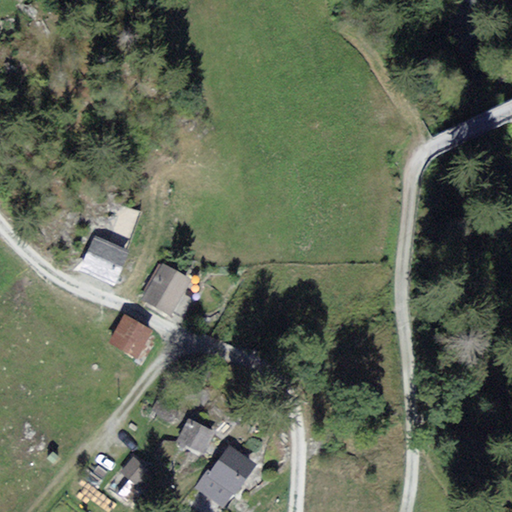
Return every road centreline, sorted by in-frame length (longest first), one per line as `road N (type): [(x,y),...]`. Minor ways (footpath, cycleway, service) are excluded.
road 1 (track): [(298,511),(301,448),(288,386),(84,286),(0,212)]
road 2 (track): [(511,105),(442,140),(409,170),(400,226),(412,466),(404,511)]
